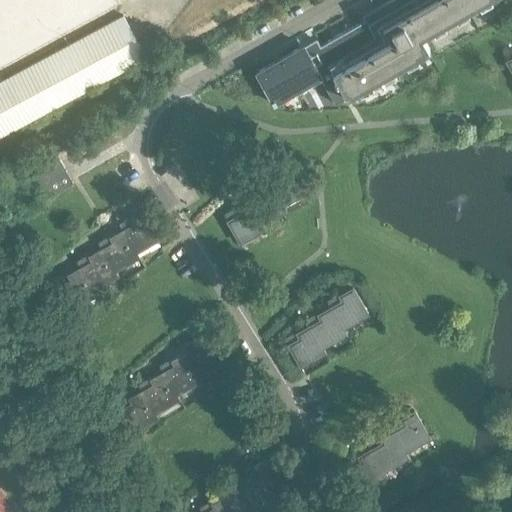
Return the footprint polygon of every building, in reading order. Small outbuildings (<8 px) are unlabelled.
[(431,31),(483,0),(387,0),(362,15),(364,19),(320,44),(317,40),(309,44),(305,46),(304,45),(257,72),(274,102),(276,101),(276,100),(321,74),(320,73),(331,67),(336,76),(324,83),(335,102),(349,95),(350,98),(429,53),(428,50),(429,49),(422,36),(422,35),(421,32),(429,27),(431,31)] [(0,79),(0,134),(145,57),(120,14),(0,79)] [(72,181),(58,154),(29,170),(44,197),(72,181)] [(307,190),(293,165),(278,173),(276,170),(266,176),(271,184),(280,199),(290,193),(293,198),(307,190)] [(159,186),(173,209),(198,194),(183,171),(159,186)] [(286,208),(280,199),(271,184),(257,192),(255,188),(245,194),(249,203),(250,203),(259,218),(269,212),(272,216),(286,208)] [(250,203),(249,203),(236,210),(234,207),(224,213),(228,220),(227,220),(237,237),(248,231),(251,235),(265,227),(259,218),(250,203)] [(160,237),(146,212),(132,220),(130,216),(119,222),(124,231),(133,246),(134,246),(144,240),(146,245),(160,237)] [(139,255),(134,246),(133,246),(124,231),(111,239),(108,235),(98,241),(102,250),(103,249),(112,265),(113,265),(118,274),(128,268),(125,263),(139,255)] [(103,249),(102,250),(89,257),(87,253),(76,260),(81,268),(82,268),(91,284),(92,283),(101,278),(104,282),(118,274),(113,265),(112,265),(103,249)] [(97,293),(92,283),(91,284),(82,268),(81,268),(68,276),(66,272),(56,278),(59,285),(69,303),(80,297),(83,301),(97,293)] [(368,313),(354,288),(339,297),(337,293),(327,299),(331,308),(332,307),(341,323),(351,317),(354,321),(368,313)] [(347,332),(341,323),(332,307),(331,308),(318,315),(316,312),(305,318),(310,326),(311,326),(320,342),(320,341),(325,350),(336,345),(333,340),(347,332)] [(311,326),(310,326),(297,334),(295,331),(285,336),(288,343),(298,361),(309,354),(311,359),(325,350),(320,341),(320,342),(311,326)] [(222,360),(208,335),(193,343),(191,339),(180,345),(185,354),(186,354),(195,369),(205,363),(208,367),(222,360)] [(200,378),(195,369),(186,354),(185,354),(172,362),(170,358),(159,364),(164,373),(164,372),(173,388),(174,388),(184,382),(186,386),(200,378)] [(179,397),(174,388),(173,388),(164,372),(164,373),(151,380),(149,377),(138,383),(143,392),(143,391),(152,407),(162,401),(165,405),(179,397)] [(157,416),(152,407),(143,391),(143,392),(129,399),(127,395),(117,401),(121,408),(120,408),(130,426),(141,420),(144,424),(157,416)] [(429,436),(415,411),(401,420),(399,416),(388,422),(393,431),(402,446),(403,446),(413,440),(415,444),(429,436)] [(408,455),(403,446),(402,446),(393,431),(380,439),(378,435),(367,441),(372,450),(381,465),(391,459),(394,463),(408,455)] [(348,466),(359,485),(370,479),(372,483),(387,475),(381,465),(372,450),(358,458),(356,454),(346,460),(349,465),(348,466)] [(283,483),(269,458),(254,466),(252,463),(242,469),(246,477),(247,477),(256,493),(257,492),(266,487),(269,491),(283,483)] [(262,502),(257,492),(256,493),(247,477),(246,477),(233,485),(231,481),(220,487),(225,496),(226,496),(235,511),(245,505),(248,510),(262,502)] [(235,511),(226,496),(225,496),(212,504),(210,500),(199,506),(202,511),(235,511)]
